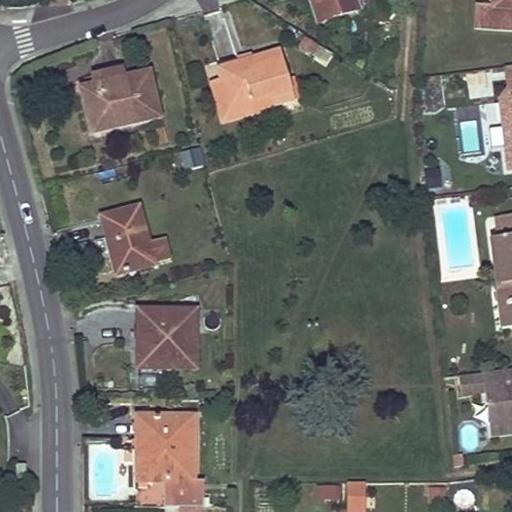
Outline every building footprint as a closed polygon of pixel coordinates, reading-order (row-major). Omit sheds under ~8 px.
[(359,10),(355,0),(311,0),(319,23),(359,10)] [(511,0),(493,0),(493,6),(478,5),(476,27),(511,29),(511,0)] [(295,101),(280,52),(217,70),(222,85),(230,110),(248,104),(269,98),(272,108),(295,101)] [(511,66),(506,68),(510,101),(511,100),(511,122),(503,123),(508,170),(511,169),(511,66)] [(94,87),(126,80),(123,70),(92,78),(94,87)] [(160,118),(149,74),(126,80),(94,87),(82,90),(93,135),(160,118)] [(230,110),(222,85),(213,87),(223,122),(251,114),(248,104),(230,110)] [(511,100),(510,101),(500,102),(503,123),(511,122),(511,100)] [(168,142),(164,128),(155,130),(159,144),(168,142)] [(202,147),(179,153),(185,174),(207,169),(202,147)] [(148,245),(138,208),(101,218),(110,251),(115,250),(117,257),(112,258),(117,276),(154,266),(154,264),(148,245)] [(511,218),(511,219),(510,214),(501,215),(501,220),(497,221),(500,242),(492,243),(497,285),(505,284),(510,325),(511,324),(511,218)] [(169,260),(164,241),(148,245),(154,264),(169,260)] [(510,325),(505,284),(497,285),(503,326),(510,325)] [(197,370),(197,310),(142,310),(142,330),(136,330),(136,371),(197,370)] [(511,369),(459,376),(461,396),(485,393),(487,407),(502,406),(505,425),(511,423),(511,369)] [(511,423),(505,425),(502,406),(487,407),(491,436),(511,433),(511,423)] [(201,508),(201,482),(194,482),(193,418),(137,418),(137,441),(147,440),(147,483),(165,483),(165,508),(180,508),(201,508)] [(147,483),(147,440),(137,441),(137,482),(147,483)] [(463,466),(461,456),(453,457),(454,468),(463,466)] [(26,481),(26,466),(15,466),(15,481),(26,481)] [(365,511),(365,484),(347,483),(347,511),(365,511)] [(336,500),(337,487),(318,487),(318,500),(336,500)] [(443,504),(444,491),(429,491),(430,503),(443,504)]
